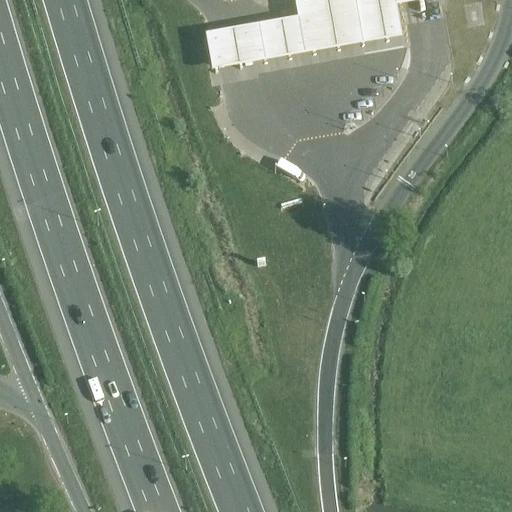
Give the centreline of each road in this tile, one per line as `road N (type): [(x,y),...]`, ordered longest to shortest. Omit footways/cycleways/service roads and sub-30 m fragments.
road 1 (motorway): [(234,511),(63,0)]
road 2 (motorway): [(0,50),(51,224),(157,511)]
road 3 (motorway): [(327,511),(326,387),(350,274)]
